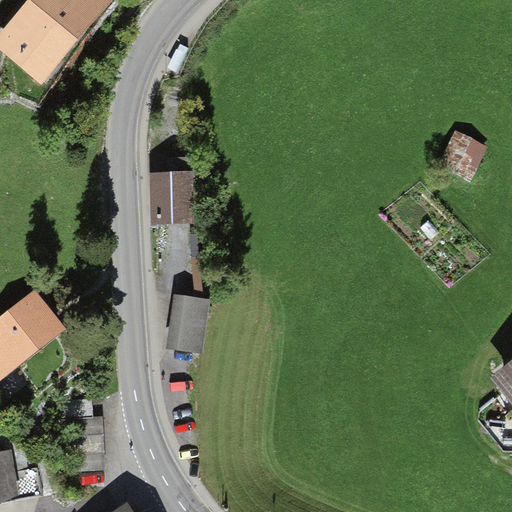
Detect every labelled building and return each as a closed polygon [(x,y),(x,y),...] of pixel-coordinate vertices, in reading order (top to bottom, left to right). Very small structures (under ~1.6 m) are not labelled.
[(100,4),(96,0),(41,0),(4,43),(40,74),(100,4)] [(457,135),(441,165),(467,180),(483,149),(457,135)] [(154,179),(156,222),(188,221),(187,178),(193,178),(193,160),(166,160),(166,179),(154,179)] [(23,300),(27,305),(0,326),(0,381),(0,382),(61,334),(48,316),(53,312),(36,290),(23,300)] [(177,300),(170,347),(200,351),(206,305),(177,300)] [(72,420),(73,420),(91,418),(89,401),(59,403),(61,420),(72,420)] [(101,435),(100,418),(91,418),(73,420),(74,437),(101,435)] [(74,437),(75,453),(102,453),(101,435),(74,437)] [(73,471),(103,470),(102,453),(75,453),(72,454),(73,471)] [(0,503),(42,496),(37,468),(10,473),(7,454),(0,455),(0,503)]
